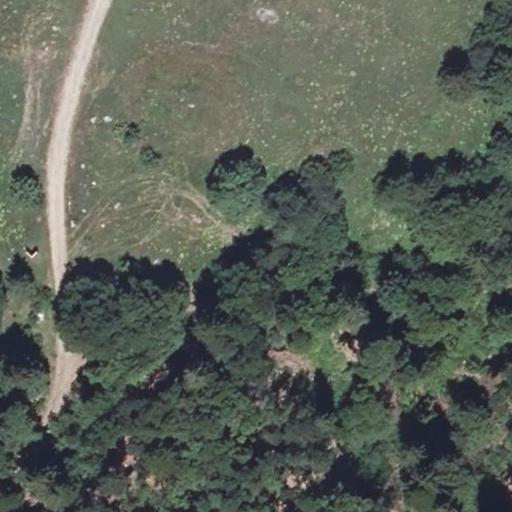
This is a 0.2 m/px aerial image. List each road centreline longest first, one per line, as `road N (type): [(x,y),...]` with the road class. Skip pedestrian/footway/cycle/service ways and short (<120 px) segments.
road 1 (track): [(0,503),(28,485),(67,436),(54,167),(69,65),(89,0)]
road 2 (track): [(63,334),(124,333),(239,363),(305,406),(414,511)]
